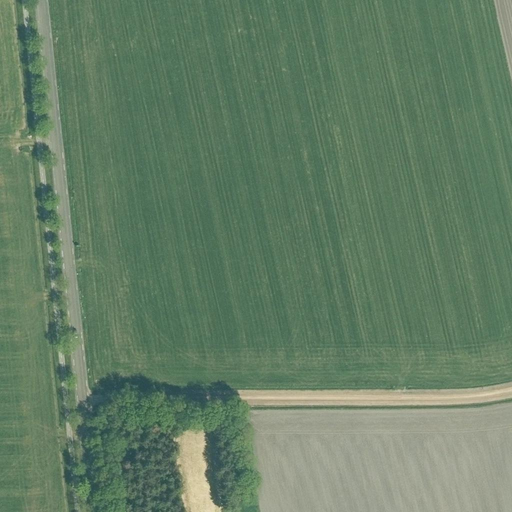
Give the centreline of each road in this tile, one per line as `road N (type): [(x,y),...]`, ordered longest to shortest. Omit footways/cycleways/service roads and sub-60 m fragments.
road 1 (secondary): [(94,511),(40,0)]
road 2 (track): [(511,392),(473,399),(97,400)]
